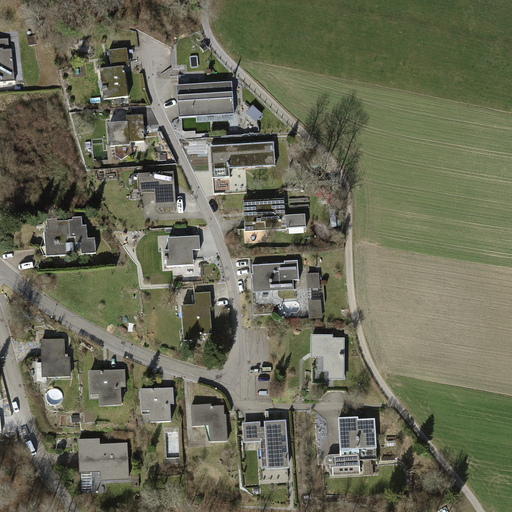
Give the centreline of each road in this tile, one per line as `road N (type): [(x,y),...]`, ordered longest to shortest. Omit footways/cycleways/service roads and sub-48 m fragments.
road 1 (track): [(206,0),(205,24),(224,56),(342,173),(350,194),(351,306),(367,357),(480,511)]
road 2 (residential): [(211,377),(237,367),(229,274),(153,100),(143,50)]
road 3 (residential): [(211,377),(111,341),(0,269)]
road 4 (residential): [(73,511),(33,447),(0,323)]
